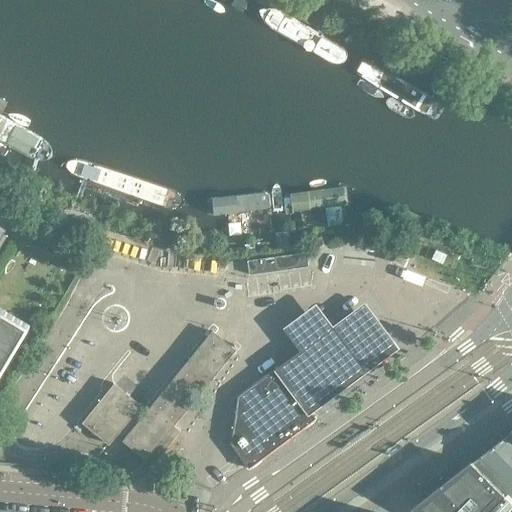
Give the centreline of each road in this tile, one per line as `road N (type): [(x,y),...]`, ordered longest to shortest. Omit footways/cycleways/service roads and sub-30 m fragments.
road 1 (tertiary): [(494,322),(234,511)]
road 2 (tertiary): [(321,511),(511,376)]
road 3 (residential): [(160,511),(0,489)]
